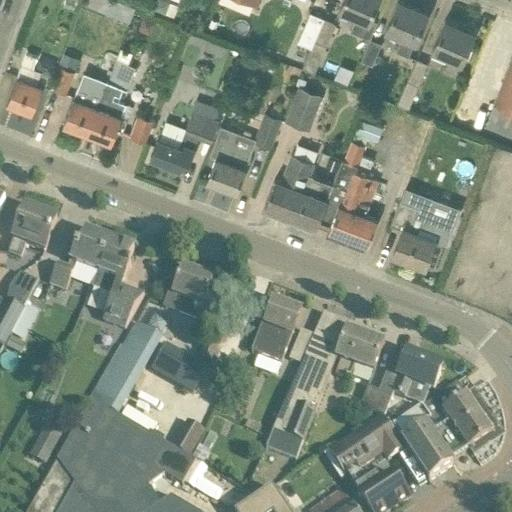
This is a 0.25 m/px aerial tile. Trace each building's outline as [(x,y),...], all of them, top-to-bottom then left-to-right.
[(170,0),(157,0),(154,8),(174,17),(180,4),(170,0)] [(219,0),(219,1),(249,13),(254,3),(255,4),(256,0),(219,0)] [(351,30),(363,35),(370,38),(378,19),(371,17),(378,0),(343,0),(340,8),(357,15),(351,30)] [(415,40),(416,40),(429,11),(402,0),(398,0),(387,28),(404,35),(397,50),(409,55),(415,40)] [(311,11),(298,41),(312,47),(325,17),(311,11)] [(139,29),(151,33),(156,21),(144,16),(139,29)] [(336,22),(325,17),(304,67),(315,71),(336,22)] [(446,19),(433,48),(450,55),(444,70),(456,75),(462,60),(463,61),(475,31),(446,19)] [(373,64),(383,42),(371,37),(362,59),(373,64)] [(43,83),(38,81),(29,78),(33,66),(37,55),(27,52),(8,101),(33,111),(43,83)] [(79,60),(64,53),(60,64),(62,65),(75,70),(79,60)] [(262,69),(259,53),(245,56),(249,72),(262,69)] [(398,103),(409,108),(429,62),(418,57),(398,103)] [(99,105),(88,132),(112,141),(117,128),(123,130),(128,118),(122,115),(126,102),(113,97),(115,93),(120,94),(122,87),(127,89),(137,65),(129,62),(117,58),(108,80),(99,105)] [(511,59),(494,102),(495,103),(486,125),(511,135),(511,59)] [(62,65),(53,88),(66,93),(75,70),(62,65)] [(64,123),(88,132),(99,105),(108,80),(96,76),(93,83),(81,78),(64,123)] [(323,94),(300,85),(286,120),(309,129),(323,94)] [(485,119),(490,99),(468,93),(462,113),(485,119)] [(220,120),(214,117),(218,107),(198,99),(193,109),(187,124),(180,145),(169,141),(158,136),(151,156),(186,170),(199,136),(212,141),(220,120)] [(141,109),(138,117),(131,136),(146,141),(156,115),(141,109)] [(272,147),(283,118),(266,111),(257,136),(256,140),(272,147)] [(359,117),(354,131),(369,137),(377,140),(382,125),(375,122),(359,117)] [(237,189),(241,180),(246,166),(227,159),(239,130),(222,123),(210,152),(217,155),(208,178),(237,189)] [(334,182),(321,215),(319,220),(331,225),(330,228),(368,243),(378,218),(366,213),(379,178),(354,169),(357,163),(370,168),(374,157),(363,153),(366,144),(351,138),(344,158),(343,157),(334,182)] [(294,154),(292,153),(282,179),(276,177),(266,204),(292,214),(318,224),(319,220),(321,215),(334,182),(310,172),(314,161),(294,154)] [(331,154),(326,167),(335,170),(340,157),(331,154)] [(419,204),(407,200),(401,197),(391,223),(403,227),(394,253),(425,265),(436,237),(447,241),(457,219),(419,204)] [(25,247),(45,254),(58,220),(26,207),(9,254),(21,258),(25,247)] [(71,263),(98,273),(111,240),(86,230),(80,247),(77,245),(75,250),(71,263)] [(135,249),(111,240),(107,249),(92,289),(114,297),(104,322),(125,330),(143,296),(121,289),(123,283),(125,283),(130,271),(132,267),(129,265),(135,249)] [(75,270),(59,263),(50,286),(66,293),(75,270)] [(184,268),(174,294),(170,293),(164,309),(180,315),(186,300),(204,308),(215,280),(184,268)] [(5,299),(0,309),(0,346),(5,349),(6,347),(11,336),(25,309),(5,299)] [(275,302),(266,326),(263,324),(252,354),(282,365),(293,336),(302,312),(275,302)] [(297,461),(316,412),(323,395),(337,359),(342,361),(336,376),(349,381),(355,366),(374,374),(386,344),(367,337),(369,333),(325,316),(330,305),(329,305),(315,337),(302,366),(294,384),(267,450),(297,461)] [(155,317),(149,330),(161,335),(167,322),(155,317)] [(92,401),(118,416),(164,339),(138,324),(92,401)] [(302,366),(315,337),(302,332),(290,361),(302,366)] [(23,342),(11,336),(6,347),(19,354),(25,343),(23,342)] [(211,362),(218,346),(208,342),(202,359),(211,362)] [(194,394),(208,370),(167,347),(153,371),(194,394)] [(408,353),(398,377),(399,377),(393,393),(408,399),(407,401),(423,407),(429,393),(433,394),(442,371),(441,371),(419,363),(421,358),(408,353)] [(244,387),(251,370),(240,366),(233,382),(244,387)] [(372,413),(380,392),(369,388),(361,408),(372,413)] [(393,398),(380,392),(372,413),(382,417),(385,418),(393,398)] [(428,479),(453,462),(493,435),(467,396),(454,405),(446,393),(413,415),(401,423),(393,428),(428,479)] [(153,495),(148,488),(166,476),(183,486),(197,463),(153,437),(120,418),(118,416),(92,401),(58,461),(58,462),(71,482),(84,498),(98,504),(116,505),(140,502),(144,500),(153,495)] [(127,407),(120,418),(153,437),(155,433),(160,426),(127,407)] [(389,511),(410,498),(393,471),(380,480),(376,474),(366,481),(360,471),(385,455),(389,460),(404,449),(391,430),(386,423),(382,417),(324,456),(341,481),(348,476),(371,511),(389,511)] [(394,417),(386,423),(391,430),(393,428),(401,423),(394,417)] [(190,458),(205,433),(187,421),(171,447),(190,458)] [(48,424),(35,448),(52,457),(65,432),(48,424)] [(202,465),(210,452),(219,437),(210,432),(201,447),(199,446),(191,459),(202,465)] [(116,505),(98,504),(84,498),(71,482),(58,462),(29,511),(197,511),(173,497),(172,497),(160,505),(153,495),(144,500),(140,502),(116,505)] [(239,511),(288,511),(273,489),(239,511)] [(356,511),(352,504),(351,505),(342,492),(312,511),(356,511)]
